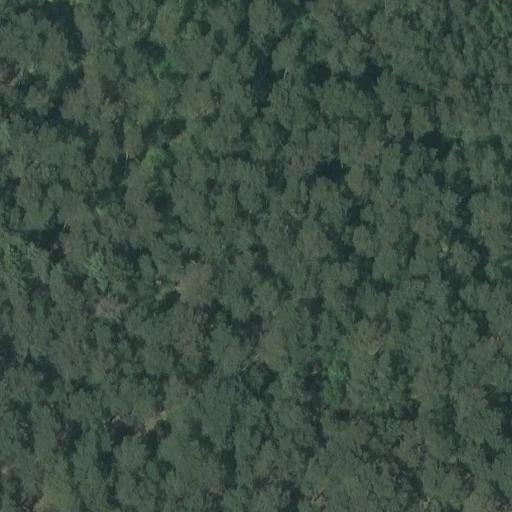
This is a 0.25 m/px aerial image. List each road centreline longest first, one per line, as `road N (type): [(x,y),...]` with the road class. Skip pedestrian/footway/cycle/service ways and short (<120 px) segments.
road 1 (track): [(0,328),(438,225),(469,302),(511,278)]
road 2 (track): [(438,225),(360,0)]
